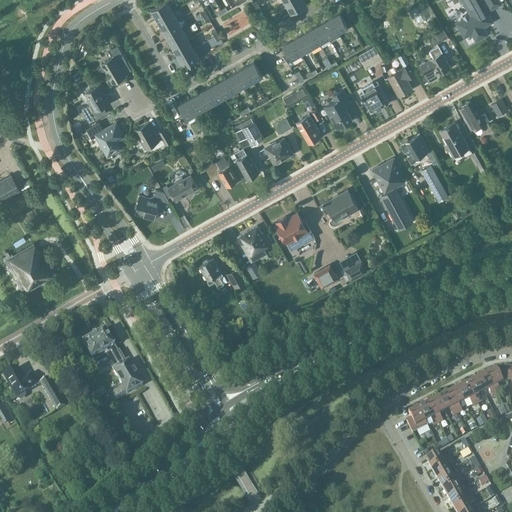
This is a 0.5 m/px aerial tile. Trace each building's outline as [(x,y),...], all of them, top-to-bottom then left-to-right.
[(303,0),(291,0),(286,3),(292,13),(306,5),(303,0)] [(458,23),(457,24),(465,38),(466,37),(465,37),(472,33),(477,41),(487,36),(485,30),(484,29),(483,27),(486,25),(487,26),(493,22),(485,8),(489,6),(491,10),(502,5),(500,1),(499,0),(462,0),(464,3),(466,7),(470,14),(469,15),(468,14),(468,15),(464,17),(463,17),(465,20),(464,20),(464,21),(458,24),(458,23)] [(152,10),(157,19),(172,11),(167,1),(152,10)] [(163,29),(178,20),(172,11),(157,19),(163,29)] [(330,18),(339,33),(349,27),(340,12),(330,18)] [(339,33),(330,18),(321,23),(329,38),(339,33)] [(178,20),(163,29),(168,38),(183,30),(178,20)] [(329,38),(321,23),(312,29),(320,44),(329,38)] [(320,44),(312,29),(302,34),(311,49),(320,44)] [(440,29),(427,35),(433,46),(446,39),(440,29)] [(173,47),(188,39),(183,30),(168,38),(173,47)] [(311,49),(302,34),(293,39),(301,54),(311,49)] [(188,39),(173,47),(179,57),(194,48),(188,39)] [(301,54),(293,39),(283,45),(292,60),(301,54)] [(86,43),(80,52),(85,55),(91,45),(86,43)] [(375,46),(358,55),(366,69),(383,60),(375,46)] [(425,74),(430,83),(441,77),(439,74),(451,67),(439,46),(431,51),(434,57),(420,65),(425,74)] [(126,76),(121,67),(128,63),(118,47),(110,51),(114,57),(107,61),(107,62),(102,65),(112,84),(126,76)] [(194,48),(179,57),(184,67),(199,58),(194,48)] [(404,53),(398,57),(404,66),(410,63),(404,53)] [(245,67),(253,82),(263,76),(254,61),(245,67)] [(253,82),(245,67),(235,72),(244,87),(253,82)] [(388,77),(399,96),(413,88),(407,79),(411,77),(405,67),(388,77)] [(244,87),(235,72),(226,78),(234,92),(244,87)] [(234,92),(226,78),(217,83),(225,98),(234,92)] [(361,94),(371,111),(371,112),(372,112),(378,108),(379,109),(383,107),(382,106),(389,102),(390,102),(389,101),(377,81),(374,83),(373,82),(362,88),(364,92),(361,94)] [(225,98),(217,83),(207,88),(216,103),(225,98)] [(85,94),(91,104),(82,109),(90,123),(107,113),(104,107),(109,104),(99,86),(85,94)] [(303,87),(284,98),(288,105),(307,94),(303,87)] [(216,103),(207,88),(198,94),(206,108),(216,103)] [(337,101),(328,106),(333,114),(330,116),(338,128),(353,120),(346,108),(352,104),(344,90),(334,96),(337,101)] [(206,108),(198,94),(188,99),(197,114),(206,108)] [(503,98),(492,105),(498,116),(510,110),(503,98)] [(197,114),(188,99),(179,105),(187,119),(197,114)] [(458,108),(470,129),(474,127),(475,129),(489,121),(485,113),(479,117),(470,101),(458,108)] [(275,105),(268,110),(274,121),(281,117),(282,116),(275,105)] [(318,111),(313,114),(317,121),(322,118),(318,111)] [(77,126),(84,122),(80,114),(73,118),(77,126)] [(311,115),(297,123),(301,130),(309,144),(321,137),(318,132),(320,131),(311,115)] [(276,125),(281,134),(292,128),(287,119),(276,125)] [(100,122),(87,130),(92,139),(97,136),(108,156),(121,148),(117,140),(124,136),(116,123),(104,130),(100,122)] [(244,128),(248,137),(253,145),(264,138),(255,122),(244,128)] [(136,131),(146,149),(163,139),(166,145),(172,141),(165,129),(155,135),(149,123),(136,131)] [(241,123),(233,128),(236,132),(239,130),(242,128),(243,128),(241,123)] [(440,130),(450,148),(449,149),(453,157),(469,149),(454,123),(440,130)] [(247,137),(242,128),(239,130),(236,132),(235,132),(240,141),(247,137)] [(403,144),(413,161),(429,152),(420,135),(409,140),(408,139),(404,142),(404,143),(403,144)] [(275,164),(288,157),(287,155),(292,152),(284,139),(266,148),(275,164)] [(244,148),(231,155),(235,162),(237,161),(248,179),(260,172),(249,153),(247,154),(244,148)] [(472,153),(480,167),(483,173),(490,169),(479,149),(472,153)] [(429,152),(427,153),(429,158),(433,164),(438,161),(432,150),(429,152)] [(207,170),(211,176),(219,172),(227,187),(230,185),(231,187),(237,184),(236,182),(239,180),(225,158),(214,164),(210,156),(202,161),(207,170)] [(201,158),(195,161),(202,173),(207,170),(202,161),(201,158)] [(373,170),(386,194),(382,196),(400,229),(413,222),(395,188),(406,182),(402,175),(403,174),(394,158),(373,170)] [(431,166),(422,171),(440,202),(448,197),(431,166)] [(0,181),(0,200),(19,191),(11,175),(0,181)] [(112,175),(107,178),(110,184),(111,183),(116,180),(117,179),(112,175)] [(163,187),(169,198),(173,196),(176,201),(199,188),(191,175),(184,179),(182,177),(175,181),(176,183),(169,188),(167,185),(163,187)] [(140,195),(138,205),(147,207),(144,217),(154,220),(157,210),(162,211),(163,207),(169,203),(169,201),(164,192),(156,190),(155,194),(150,198),(140,195)] [(349,190),(322,205),(328,215),(332,213),(337,222),(360,210),(349,190)] [(280,224),(277,225),(281,231),(278,232),(283,241),(286,240),(286,241),(287,241),(288,243),(292,250),(315,237),(311,231),(306,221),(303,223),(298,213),(288,219),(286,216),(278,221),(280,224)] [(237,238),(251,263),(266,254),(263,249),(270,245),(264,234),(262,235),(258,227),(237,238)] [(5,261),(24,293),(54,276),(40,252),(38,253),(34,245),(5,261)] [(4,254),(1,256),(2,258),(3,257),(5,260),(13,256),(12,254),(10,255),(8,252),(6,253),(5,251),(3,252),(4,254)] [(289,251),(280,253),(282,259),(287,258),(287,262),(292,262),(289,251)] [(200,266),(210,284),(215,281),(219,287),(224,284),(220,277),(223,275),(214,258),(210,260),(208,260),(208,259),(204,261),(204,262),(204,264),(200,266)] [(361,261),(346,270),(351,280),(367,271),(361,261)] [(247,267),(250,272),(254,279),(262,274),(255,263),(247,267)] [(330,265),(316,272),(314,273),(322,287),(338,279),(330,265)] [(238,269),(233,272),(227,275),(235,289),(246,283),(238,269)] [(282,325),(284,330),(291,327),(289,322),(282,325)] [(113,370),(126,363),(119,352),(118,353),(114,346),(115,346),(115,345),(106,331),(107,331),(106,330),(105,330),(96,336),(97,337),(94,338),(93,337),(84,342),(83,343),(84,344),(92,358),(92,359),(93,358),(96,365),(97,365),(107,359),(113,370)] [(126,363),(113,370),(123,386),(107,395),(111,403),(127,394),(128,394),(142,386),(143,385),(142,385),(137,376),(138,375),(137,375),(136,375),(134,372),(135,371),(135,370),(134,370),(129,362),(129,361),(128,361),(126,363)] [(508,381),(506,366),(497,370),(497,369),(487,374),(495,390),(499,388),(498,385),(508,381)] [(4,376),(16,398),(17,398),(18,399),(20,400),(25,397),(25,395),(24,394),(30,390),(30,389),(38,385),(32,374),(24,378),(18,368),(4,376)] [(495,390),(487,374),(477,379),(484,392),(489,390),(493,397),(497,395),(495,390)] [(49,378),(40,383),(56,411),(65,406),(49,378)] [(479,395),(484,392),(477,379),(467,384),(478,404),(482,402),(479,395)] [(473,407),(478,404),(467,384),(458,388),(464,402),(470,399),(473,407)] [(459,405),(464,402),(458,388),(448,393),(458,414),(463,412),(459,405)] [(448,393),(438,398),(445,412),(450,409),(454,416),(458,414),(448,393)] [(440,414),(445,412),(438,398),(428,403),(439,424),(443,422),(440,414)] [(434,426),(439,424),(428,403),(419,408),(426,422),(431,419),(434,426)] [(4,405),(0,406),(0,407),(9,424),(13,422),(4,405)] [(428,426),(426,422),(419,408),(409,413),(411,418),(406,421),(412,432),(413,434),(428,426)] [(493,410),(487,413),(491,421),(497,419),(493,410)] [(485,418),(478,422),(480,427),(487,423),(485,418)] [(428,449),(423,451),(426,457),(432,454),(428,449)] [(439,453),(426,461),(432,470),(452,459),(449,454),(443,458),(439,453)] [(454,463),(452,459),(432,470),(437,480),(450,472),(448,467),(454,463)] [(476,470),(475,470),(478,476),(483,473),(480,467),(476,470)] [(450,472),(437,480),(443,489),(463,477),(460,473),(453,477),(450,472)] [(448,498),(465,489),(462,484),(465,482),(463,477),(443,489),(448,498)] [(489,482),(486,477),(479,481),(482,486),(489,482)] [(448,498),(454,508),(474,496),(471,492),(468,494),(465,489),(448,498)] [(474,496),(454,508),(456,511),(468,511),(472,510),(469,505),(476,501),(474,496)] [(498,498),(493,501),(497,507),(502,504),(498,498)]
